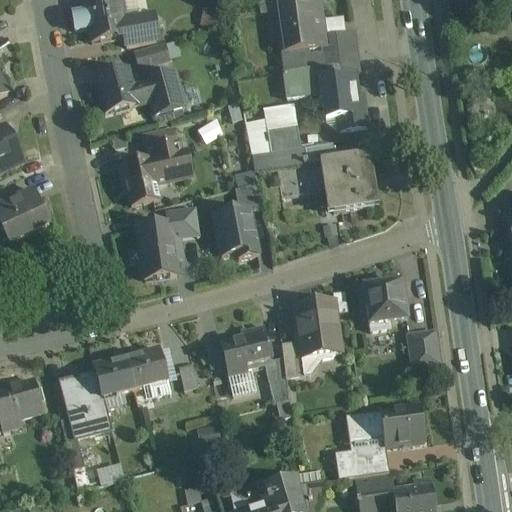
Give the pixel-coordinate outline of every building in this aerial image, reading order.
[(120,0),(111,0),(82,5),(84,17),(84,18),(86,18),(89,32),(91,47),(124,41),(125,41),(122,23),(121,16),(123,16),(120,0)] [(321,4),(277,10),(277,11),(280,11),(286,55),(283,56),(283,57),(328,51),(328,50),(325,50),(324,44),(319,6),(322,5),(321,4)] [(84,17),(72,19),(75,35),(89,32),(86,18),(84,18),(84,17)] [(153,18),(122,23),(125,41),(124,41),(126,51),(157,46),(153,18)] [(355,36),(340,38),(340,42),(324,44),(325,50),(328,50),(332,49),(334,65),(358,61),(355,36)] [(165,49),(134,58),(138,72),(169,64),(165,49)] [(359,67),(320,72),(321,82),(332,80),(332,79),(337,78),(338,80),(354,77),(355,78),(360,77),(359,67)] [(128,72),(94,81),(95,82),(105,117),(104,117),(105,118),(138,109),(137,108),(132,92),(127,73),(128,73),(128,72)] [(320,72),(282,77),(286,103),(322,98),(320,82),(321,82),(320,72)] [(173,75),(144,83),(146,89),(132,92),(137,108),(138,109),(150,106),(154,120),(183,112),(173,75)] [(354,77),(338,80),(337,78),(332,79),(332,80),(321,82),(320,82),(322,98),(325,124),(337,122),(339,136),(367,132),(362,100),(358,101),(355,78),(354,77)] [(0,101),(8,97),(0,82),(0,101)] [(294,110),(263,114),(267,134),(297,130),(294,110)] [(207,146),(224,136),(216,123),(199,133),(207,146)] [(297,130),(267,134),(271,158),(300,154),(297,130)] [(4,133),(0,135),(0,178),(21,169),(4,133)] [(172,134),(142,140),(145,155),(146,154),(175,148),(172,134)] [(175,148),(146,154),(148,164),(150,164),(155,189),(155,190),(187,183),(179,147),(175,148)] [(332,149),(304,153),(307,167),(307,169),(325,166),(325,165),(335,163),(332,149)] [(335,163),(325,165),(330,195),(333,218),(373,212),(365,159),(335,163)] [(148,164),(118,171),(122,191),(126,190),(131,211),(160,204),(155,190),(155,189),(150,164),(148,164)] [(307,167),(276,172),(281,202),(322,195),(322,196),(330,195),(325,166),(307,169),(307,167)] [(256,189),(234,195),(239,216),(249,214),(250,216),(261,214),(256,189)] [(33,194),(0,209),(0,230),(8,247),(48,227),(33,194)] [(193,210),(163,218),(167,239),(178,237),(198,231),(193,210)] [(239,216),(214,221),(221,261),(237,257),(238,262),(258,259),(250,216),(249,214),(239,216)] [(169,244),(140,248),(142,267),(140,267),(142,283),(144,283),(145,286),(176,281),(174,265),(182,264),(178,237),(168,239),(169,244)] [(402,287),(389,289),(389,287),(374,290),(374,291),(358,294),(362,325),(368,324),(370,338),(390,335),(389,328),(407,325),(406,321),(408,318),(408,313),(405,310),(402,287)] [(332,307),(296,312),(296,311),(294,311),(294,313),(295,313),(299,347),(301,362),(301,364),(303,364),(303,363),(317,361),(322,365),(332,363),(336,359),(339,358),(339,359),(341,358),(341,357),(340,357),(334,308),(334,306),(332,306),(332,307)] [(264,333),(244,338),(246,345),(222,351),(229,381),(266,372),(264,367),(271,365),(264,333)] [(434,337),(408,341),(413,373),(439,369),(434,337)] [(299,347),(282,349),(287,385),(306,382),(303,363),(303,364),(301,364),(301,362),(299,347)] [(159,356),(126,364),(135,395),(150,391),(166,387),(167,388),(168,388),(159,354),(158,355),(159,356)] [(126,364),(94,372),(94,371),(93,371),(96,380),(102,404),(103,404),(103,403),(119,399),(135,395),(126,364)] [(192,370),(179,373),(185,396),(198,392),(192,370)] [(285,374),(267,378),(274,408),(276,407),(289,405),(289,404),(285,374)] [(96,380),(62,389),(76,443),(111,434),(106,413),(104,413),(102,404),(96,380)] [(34,387),(6,394),(5,390),(0,390),(0,426),(1,430),(23,424),(42,419),(34,387)] [(166,387),(150,391),(152,401),(170,397),(168,388),(167,388),(166,387)] [(119,399),(103,403),(103,404),(102,404),(104,413),(106,413),(122,409),(119,399)] [(289,405),(276,407),(279,418),(290,415),(289,405)] [(420,411),(380,416),(382,435),(385,452),(425,446),(420,411)] [(380,416),(346,421),(349,445),(370,442),(369,437),(382,435),(380,416)] [(23,424),(1,430),(2,436),(3,438),(19,433),(23,424)] [(84,471),(79,449),(67,452),(78,495),(79,496),(98,491),(92,469),(84,471)] [(378,452),(351,456),(355,482),(382,478),(378,452)] [(302,511),(298,480),(260,491),(260,492),(264,491),(270,508),(271,508),(272,511),(302,511)] [(430,484),(414,487),(415,493),(431,491),(430,484)] [(392,489),(357,494),(359,506),(356,506),(357,510),(359,509),(359,511),(378,511),(378,510),(394,507),(392,497),(393,496),(392,489)] [(393,496),(392,497),(394,507),(394,511),(434,511),(431,491),(415,493),(393,496)]
